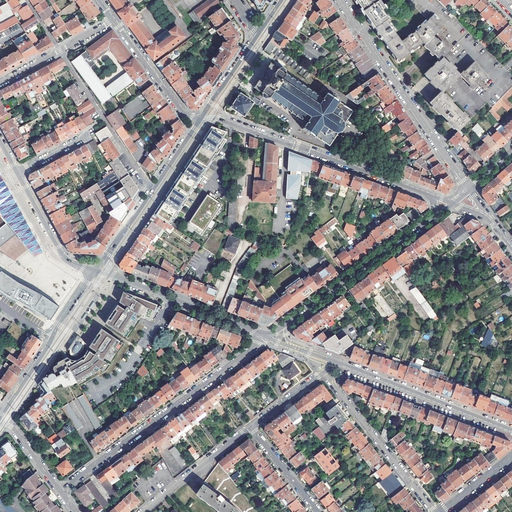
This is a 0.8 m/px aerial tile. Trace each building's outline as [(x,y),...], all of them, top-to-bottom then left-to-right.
[(12,10),(20,4),(18,0),(17,0),(10,0),(9,1),(8,0),(5,0),(8,3),(11,8),(12,10)] [(90,0),(75,0),(81,8),(91,1),(90,0)] [(108,0),(121,16),(126,23),(154,61),(185,38),(184,36),(177,26),(169,32),(171,35),(158,45),(138,18),(140,16),(138,13),(155,0),(142,0),(133,7),(131,4),(129,5),(124,0),(108,0)] [(202,22),(199,18),(219,4),(216,0),(208,0),(189,14),(188,13),(181,18),(189,29),(196,24),(197,25),(202,22)] [(294,7),(292,9),(304,17),(306,14),(305,13),(308,8),(298,0),(294,7)] [(298,0),(308,8),(310,9),(311,7),(312,6),(308,4),(310,1),(311,2),(312,1),(310,0),(298,0)] [(317,5),(315,6),(317,9),(319,8),(321,11),(317,14),(319,15),(321,14),(333,6),(329,0),(328,0),(320,0),(318,1),(316,3),(317,5)] [(511,74),(486,48),(480,42),(445,7),(439,2),(437,0),(417,0),(413,5),(414,7),(414,8),(428,21),(424,25),(423,24),(420,27),(421,29),(416,33),(412,35),(412,34),(408,37),(408,38),(402,42),(393,30),(394,29),(392,26),(391,27),(387,21),(389,19),(383,11),(386,9),(379,0),(376,2),(375,0),(356,0),(357,1),(359,4),(362,8),(364,12),(366,15),(368,18),(369,20),(375,29),(378,32),(380,35),(381,37),(382,38),(384,41),(387,45),(388,45),(391,49),(390,49),(392,52),(393,55),(392,55),(396,60),(397,60),(399,62),(411,54),(410,53),(413,50),(414,51),(419,47),(424,44),(425,44),(425,45),(425,46),(427,50),(428,49),(431,52),(432,52),(437,57),(438,56),(440,58),(442,59),(414,87),(440,114),(454,128),(457,125),(461,128),(487,102),(493,108),(502,99),(511,87),(511,74)] [(484,0),(481,0),(474,7),(481,13),(489,5),(484,0)] [(44,1),(34,7),(38,13),(39,14),(48,8),(49,8),(44,1)] [(81,8),(81,9),(89,20),(100,12),(92,3),(91,1),(81,8)] [(0,14),(11,8),(8,3),(0,7),(0,14)] [(20,5),(12,10),(14,14),(18,11),(25,23),(34,17),(27,6),(23,8),(22,8),(20,5)] [(480,15),(487,22),(489,20),(496,12),(489,5),(481,13),(480,15)] [(333,6),(321,14),(323,17),(325,16),(327,18),(336,12),(333,7),(333,6)] [(42,19),(46,25),(53,20),(55,19),(48,8),(39,14),(42,19)] [(208,31),(211,35),(217,31),(231,21),(221,8),(219,10),(214,14),(209,18),(214,25),(213,26),(213,27),(208,31)] [(289,13),(288,14),(300,23),(304,17),(292,9),(289,13)] [(314,12),(309,20),(314,23),(319,15),(317,14),(314,12)] [(492,25),(493,24),(496,27),(503,19),(496,12),(489,20),(491,22),(490,23),(492,25)] [(285,19),(284,20),(295,29),(300,23),(288,14),(285,19)] [(63,22),(59,16),(55,19),(53,20),(58,29),(65,25),(63,22)] [(0,31),(19,22),(16,17),(0,24),(0,31)] [(25,23),(21,25),(26,32),(27,35),(32,32),(41,27),(38,22),(35,17),(34,17),(25,23)] [(346,25),(340,17),(329,25),(325,28),(326,29),(327,28),(327,29),(330,26),(336,35),(338,34),(347,28),(346,25)] [(68,29),(72,36),(83,30),(80,24),(78,22),(76,18),(68,23),(65,25),(68,29)] [(495,29),(495,28),(500,33),(509,25),(503,19),(496,27),(492,30),(494,32),(495,31),(495,29)] [(281,26),(277,31),(289,39),(292,41),(299,31),(295,29),(284,20),(281,26)] [(240,49),(241,48),(237,45),(241,40),(240,35),(231,21),(217,31),(220,35),(222,34),(225,40),(228,40),(228,39),(229,40),(227,43),(226,42),(223,43),(220,49),(235,56),(240,49)] [(323,21),(319,28),(322,29),(325,28),(329,25),(323,21)] [(52,33),(55,38),(68,29),(65,25),(58,29),(52,33)] [(500,33),(498,36),(505,44),(511,37),(511,28),(509,25),(500,33)] [(347,28),(338,34),(340,38),(339,39),(340,40),(341,39),(343,42),(337,47),(339,49),(343,46),(355,38),(351,33),(347,28)] [(82,53),(78,51),(75,56),(75,59),(71,61),(102,104),(110,98),(108,95),(110,93),(112,96),(135,79),(144,73),(140,67),(113,30),(87,49),(91,54),(89,55),(86,51),(82,53)] [(274,36),(270,42),(277,47),(281,50),(289,39),(277,31),(274,36)] [(27,35),(26,32),(12,40),(19,50),(25,61),(29,59),(33,57),(39,53),(27,35)] [(53,46),(47,36),(38,43),(32,32),(27,35),(39,53),(44,51),(53,46)] [(309,38),(321,46),(326,43),(318,32),(309,38)] [(343,46),(348,53),(359,45),(356,40),(355,38),(343,46)] [(480,42),(486,48),(489,45),(483,39),(480,42)] [(271,54),(272,53),(277,47),(270,42),(264,50),(271,54)] [(348,53),(353,61),(355,60),(365,53),(363,51),(359,45),(348,53)] [(343,46),(339,49),(344,56),(348,53),(343,46)] [(281,50),(277,47),(272,53),(276,56),(306,78),(311,72),(281,50)] [(212,61),(212,63),(216,65),(223,74),(230,63),(235,56),(220,49),(216,54),(218,56),(217,58),(215,58),(213,58),(212,61)] [(19,50),(4,59),(10,70),(18,65),(25,61),(19,50)] [(355,64),(358,68),(369,60),(366,55),(365,53),(355,60),(357,63),(355,64)] [(170,54),(156,64),(160,70),(161,71),(172,63),(169,60),(173,57),(170,54)] [(62,58),(58,61),(61,68),(66,66),(62,58)] [(10,70),(4,59),(0,60),(0,74),(3,73),(10,70)] [(172,63),(161,71),(166,77),(167,78),(179,69),(177,66),(178,65),(179,66),(182,64),(179,61),(178,59),(172,63)] [(358,68),(360,71),(362,70),(364,73),(374,67),(373,65),(369,60),(358,68)] [(62,69),(61,68),(58,61),(53,63),(47,66),(52,74),(62,69)] [(351,114),(353,111),(340,102),(340,101),(339,100),(338,101),(328,94),(329,93),(328,92),(327,93),(326,92),(325,93),(326,94),(323,98),(322,98),(319,96),(319,95),(318,94),(317,95),(314,92),(314,91),(313,91),(312,91),(308,89),(309,88),(308,87),(307,88),(303,86),(304,84),(302,84),(298,82),(299,81),(298,80),(297,81),(293,78),(293,77),(292,77),(288,75),(288,73),(286,72),(286,69),(283,68),(280,68),(279,67),(278,68),(273,64),(271,63),(254,88),(255,88),(262,92),(261,93),(263,94),(263,97),(266,99),(268,98),(270,99),(271,99),(275,101),(275,102),(276,103),(277,102),(280,105),(280,106),(281,107),(282,106),(285,109),(285,110),(286,110),(287,109),(291,112),(290,113),(291,114),(292,113),(296,116),(295,116),(296,117),(297,117),(301,119),(300,120),(302,121),(302,120),(306,122),(306,123),(304,127),(303,126),(302,128),(303,128),(302,129),(303,130),(304,129),(314,136),(314,137),(315,138),(316,137),(328,145),(329,146),(332,143),(338,134),(338,133),(340,132),(341,133),(342,133),(342,131),(343,128),(345,129),(346,127),(344,127),(344,124),(345,123),(348,120),(350,116),(351,114)] [(213,68),(211,67),(204,77),(213,88),(222,76),(223,74),(216,65),(213,68)] [(44,83),(55,77),(52,74),(47,66),(43,69),(38,71),(44,83)] [(366,76),(365,78),(367,81),(378,73),(375,68),(374,67),(364,73),(366,76)] [(179,69),(167,78),(168,80),(171,83),(172,85),(182,78),(187,73),(185,71),(182,73),(179,69)] [(41,93),(48,89),(44,83),(38,71),(37,72),(32,75),(41,93)] [(144,73),(135,79),(138,83),(137,84),(139,86),(140,85),(140,86),(145,82),(146,84),(145,85),(147,89),(153,85),(148,78),(144,73)] [(376,92),(386,85),(382,79),(378,73),(367,81),(345,96),(357,105),(376,92)] [(39,94),(41,93),(32,75),(27,77),(26,78),(33,91),(36,89),(39,94)] [(213,88),(204,77),(197,82),(200,87),(208,96),(209,95),(212,89),(213,88)] [(33,91),(26,78),(24,79),(19,82),(25,92),(26,94),(33,91)] [(182,78),(172,85),(176,90),(177,92),(187,85),(182,78)] [(14,94),(16,97),(25,92),(19,82),(18,83),(10,87),(14,94)] [(67,90),(70,95),(77,106),(84,101),(74,85),(67,90)] [(147,89),(142,93),(152,106),(163,98),(162,96),(153,85),(147,89)] [(187,85),(177,92),(180,96),(183,100),(190,94),(193,92),(187,85)] [(388,87),(386,85),(376,92),(383,102),(393,95),(388,87)] [(3,97),(5,100),(14,94),(10,87),(5,89),(1,92),(3,97)] [(200,87),(193,92),(196,96),(202,104),(205,100),(208,96),(200,87)] [(511,87),(502,99),(511,109),(511,107),(511,104),(508,99),(511,94),(511,87)] [(232,107),(245,116),(254,103),(252,101),(242,94),(237,90),(233,95),(237,97),(238,98),(235,102),(232,107)] [(26,94),(29,99),(35,96),(33,91),(26,94)] [(183,100),(191,110),(195,110),(199,110),(201,106),(202,104),(196,96),(194,98),(193,96),(192,97),(190,94),(183,100)] [(383,102),(380,104),(384,110),(397,101),(394,96),(393,95),(383,102)] [(121,109),(125,114),(142,101),(138,96),(121,109)] [(261,101),(255,97),(252,101),(254,103),(258,106),(261,101)] [(142,118),(145,122),(158,113),(168,105),(167,103),(165,100),(163,98),(152,106),(154,109),(142,118)] [(489,111),(498,121),(501,118),(496,112),(502,105),(508,111),(511,109),(502,99),(493,108),(489,111)] [(89,100),(75,110),(80,117),(86,127),(93,122),(92,119),(93,117),(91,115),(97,112),(89,100)] [(391,110),(396,117),(397,117),(405,112),(399,103),(397,101),(384,110),(387,114),(391,110)] [(34,108),(31,109),(36,119),(39,117),(37,113),(43,110),(39,103),(33,107),(34,108)] [(170,107),(168,105),(158,113),(162,119),(159,121),(160,124),(162,122),(167,119),(175,113),(170,107)] [(397,117),(401,123),(408,118),(405,113),(405,112),(397,117)] [(12,120),(8,113),(8,114),(0,117),(0,124),(1,126),(12,120)] [(113,113),(107,117),(109,120),(118,133),(123,128),(119,123),(119,122),(113,113)] [(176,115),(175,113),(167,119),(171,126),(179,120),(176,115)] [(75,115),(72,117),(80,131),(85,129),(87,128),(86,127),(80,117),(77,119),(75,115)] [(72,117),(70,118),(71,122),(68,123),(74,134),(76,134),(80,131),(72,117)] [(397,125),(403,133),(405,132),(414,126),(410,119),(408,118),(401,123),(397,125)] [(21,127),(18,121),(15,123),(13,119),(12,120),(1,126),(2,128),(6,135),(21,127)] [(172,130),(174,132),(171,134),(177,142),(184,130),(184,128),(184,126),(180,121),(179,120),(171,126),(174,129),(172,130)] [(63,122),(60,123),(68,138),(73,135),(74,134),(68,123),(64,125),(63,122)] [(160,124),(155,127),(158,130),(165,125),(162,122),(160,124)] [(59,128),(56,130),(56,131),(62,141),(63,140),(68,138),(60,123),(58,125),(59,128)] [(478,123),(472,129),(475,133),(481,127),(478,123)] [(27,124),(23,126),(27,134),(28,134),(32,132),(27,124)] [(382,127),(385,133),(394,127),(392,124),(389,127),(387,124),(382,127)] [(10,143),(27,134),(23,126),(21,127),(6,135),(9,142),(10,143)] [(406,135),(409,138),(418,132),(415,127),(414,126),(405,132),(405,133),(404,134),(406,135)] [(95,134),(101,143),(109,138),(112,136),(110,131),(106,127),(95,134)] [(123,128),(118,133),(123,141),(129,137),(123,128)] [(148,128),(145,130),(156,145),(159,143),(148,128)] [(213,128),(211,128),(203,140),(205,141),(201,147),(199,146),(193,156),(194,157),(191,161),(190,160),(184,168),(186,169),(182,175),(180,174),(174,184),(176,185),(172,189),(171,188),(165,196),(167,197),(163,203),(161,202),(153,214),(168,224),(215,155),(216,156),(220,151),(224,153),(226,151),(222,148),(225,144),(221,141),(227,133),(213,128)] [(136,140),(140,137),(135,129),(130,132),(136,140)] [(492,131),(494,134),(491,137),(500,147),(502,146),(506,141),(499,133),(495,129),(492,131)] [(508,140),(511,137),(505,129),(501,132),(500,132),(499,133),(506,141),(508,140)] [(56,131),(49,135),(54,145),(60,142),(62,141),(56,131)] [(164,139),(171,149),(176,143),(177,142),(171,134),(169,131),(162,137),(164,139)] [(458,132),(449,141),(455,147),(459,142),(462,139),(459,136),(460,135),(459,134),(461,132),(459,131),(458,132)] [(130,132),(127,134),(129,137),(133,142),(136,140),(130,132)] [(406,140),(407,141),(408,140),(412,146),(423,139),(419,133),(418,132),(409,138),(406,140)] [(388,138),(390,142),(397,137),(394,133),(388,138)] [(13,148),(14,150),(25,144),(27,143),(25,139),(30,136),(28,134),(27,134),(10,143),(13,148)] [(483,134),(479,138),(484,143),(488,140),(483,134)] [(49,135),(42,138),(42,139),(47,149),(49,148),(54,145),(49,135)] [(123,141),(132,155),(138,150),(133,142),(129,137),(123,141)] [(500,147),(491,137),(488,140),(484,143),(493,153),(496,151),(500,147)] [(117,158),(120,156),(115,148),(113,145),(109,138),(101,143),(98,145),(100,148),(109,163),(117,158)] [(32,145),(37,154),(39,153),(47,149),(42,139),(32,145)] [(170,152),(171,149),(164,139),(159,143),(156,145),(158,148),(165,158),(168,155),(170,152)] [(415,147),(417,151),(427,145),(426,143),(423,139),(412,146),(410,147),(412,149),(415,147)] [(465,149),(469,146),(466,142),(462,139),(459,142),(465,149)] [(86,145),(92,154),(94,153),(94,151),(100,148),(98,145),(95,140),(91,142),(86,145)] [(475,152),(484,162),(486,160),(493,153),(484,143),(475,152)] [(30,155),(27,151),(25,147),(27,147),(25,144),(14,150),(15,152),(20,160),(30,155)] [(283,149),(268,144),(266,176),(259,175),(254,175),(253,202),(275,204),(277,152),(281,154),(283,149)] [(88,157),(92,155),(92,154),(86,145),(85,146),(80,148),(88,162),(91,161),(88,157)] [(419,151),(423,157),(431,151),(428,146),(427,145),(417,151),(418,152),(419,151)] [(85,164),(88,162),(80,148),(75,151),(74,152),(80,162),(83,160),(85,164)] [(151,151),(150,152),(151,153),(156,161),(158,164),(165,158),(158,148),(152,152),(151,151)] [(470,172),(472,172),(480,165),(466,150),(459,156),(463,160),(462,161),(469,168),(468,171),(470,172)] [(428,171),(430,170),(431,169),(430,168),(429,168),(423,160),(433,154),(431,151),(423,157),(414,162),(413,166),(422,170),(423,168),(426,170),(428,171)] [(80,162),(74,152),(72,152),(68,155),(75,169),(78,168),(76,164),(80,162)] [(149,155),(142,166),(146,168),(148,169),(151,171),(154,167),(156,163),(155,162),(156,161),(151,153),(150,154),(149,155)] [(298,173),(309,174),(310,170),(312,160),(293,153),(292,164),(290,163),(289,172),(292,172),(292,176),(289,176),(286,199),(298,200),(301,185),(301,177),(297,176),(298,173)] [(75,169),(68,155),(63,158),(61,158),(67,169),(71,167),(73,171),(74,170),(74,172),(76,171),(75,169)] [(216,156),(215,155),(168,224),(170,226),(170,225),(172,223),(175,218),(180,211),(216,156)] [(435,156),(429,160),(434,167),(440,163),(435,156)] [(57,161),(55,162),(62,175),(68,171),(67,169),(61,158),(57,161)] [(117,158),(109,163),(115,172),(120,180),(131,197),(132,199),(139,189),(140,187),(133,176),(131,178),(129,175),(117,158)] [(318,162),(312,160),(310,170),(320,174),(323,164),(318,162)] [(56,178),(62,175),(55,162),(54,162),(49,165),(55,176),(56,178)] [(430,170),(434,176),(444,170),(443,168),(440,163),(431,169),(430,170)] [(320,174),(318,178),(328,182),(334,168),(326,166),(323,164),(320,174)] [(45,178),(46,181),(55,176),(49,165),(47,166),(40,170),(45,178)] [(401,176),(401,177),(403,178),(408,180),(412,169),(405,167),(403,170),(401,176)] [(337,169),(334,168),(328,182),(336,185),(334,189),(338,190),(339,186),(344,172),(337,169)] [(421,173),(418,183),(423,185),(428,187),(430,181),(431,178),(430,176),(428,180),(423,178),(426,170),(423,168),(422,170),(421,173)] [(412,169),(408,180),(415,182),(418,183),(421,173),(412,169)] [(30,179),(35,188),(39,186),(40,185),(43,189),(49,186),(47,182),(43,184),(41,180),(45,178),(40,170),(31,175),(30,179)] [(434,176),(437,181),(439,181),(440,179),(442,180),(448,176),(447,174),(444,170),(434,176)] [(501,173),(497,177),(504,184),(511,177),(505,170),(501,173)] [(347,173),(344,172),(339,186),(341,186),(341,185),(349,188),(353,176),(347,173)] [(238,173),(237,187),(245,188),(246,174),(238,173)] [(349,188),(353,189),(353,190),(358,192),(363,179),(361,178),(353,176),(349,188)] [(450,188),(454,184),(450,178),(448,176),(442,180),(440,179),(439,181),(438,184),(436,190),(446,194),(450,188)] [(489,184),(496,193),(505,185),(504,184),(497,177),(494,180),(489,184)] [(361,193),(359,197),(365,200),(367,196),(372,182),(365,180),(363,179),(358,192),(361,193)] [(120,180),(102,192),(114,210),(109,213),(111,216),(112,215),(121,223),(129,212),(124,203),(126,201),(131,197),(120,180)] [(43,189),(37,192),(39,196),(40,198),(41,200),(53,193),(53,192),(60,188),(58,184),(59,184),(58,181),(49,186),(43,189)] [(438,184),(436,183),(430,181),(428,187),(431,188),(436,190),(438,184)] [(367,196),(375,199),(375,198),(380,185),(374,183),(372,182),(367,196)] [(86,200),(96,193),(109,213),(114,210),(102,192),(97,183),(81,194),(88,207),(92,215),(98,225),(99,227),(104,224),(92,202),(88,204),(86,200)] [(490,205),(500,197),(496,193),(489,184),(488,185),(483,189),(482,192),(482,194),(490,205)] [(7,185),(0,189),(0,214),(1,216),(7,223),(20,239),(29,250),(34,257),(35,257),(36,254),(40,252),(43,252),(44,252),(12,193),(6,196),(1,190),(8,186),(7,185)] [(377,198),(377,197),(385,200),(389,189),(382,186),(380,185),(375,198),(377,198)] [(8,186),(1,190),(6,196),(12,193),(8,186)] [(384,202),(392,205),(397,192),(390,189),(389,189),(385,200),(384,202)] [(57,202),(62,199),(60,197),(57,199),(55,195),(59,194),(57,191),(53,193),(41,200),(43,204),(45,208),(57,202)] [(391,208),(393,211),(394,209),(394,208),(395,206),(400,208),(400,209),(399,210),(398,213),(401,214),(402,213),(404,205),(408,196),(403,194),(397,192),(392,205),(391,208)] [(217,197),(210,193),(208,196),(215,201),(217,197)] [(188,221),(185,225),(187,226),(194,231),(202,236),(207,229),(212,221),(216,215),(221,208),(222,206),(215,201),(208,196),(207,195),(200,206),(201,207),(197,213),(196,212),(189,221),(188,221)] [(404,216),(408,221),(421,211),(427,208),(427,203),(408,196),(404,205),(408,207),(409,206),(415,208),(404,216)] [(131,210),(135,203),(134,202),(132,199),(131,197),(126,201),(124,203),(129,212),(131,210)] [(237,199),(230,198),(227,229),(234,230),(237,199)] [(46,209),(50,215),(66,207),(68,206),(66,203),(60,206),(59,205),(58,204),(57,202),(45,208),(46,209)] [(506,206),(497,212),(500,216),(508,210),(506,206)] [(70,214),(66,216),(64,211),(67,209),(66,207),(50,215),(52,220),(55,226),(71,217),(70,214)] [(83,220),(92,215),(88,207),(79,213),(83,220)] [(398,217),(391,208),(386,215),(397,230),(405,223),(408,221),(404,216),(402,213),(401,214),(398,217)] [(185,214),(180,211),(175,218),(180,222),(185,214)] [(361,212),(358,218),(360,219),(368,213),(367,211),(361,212)] [(161,229),(162,228),(163,229),(164,227),(163,226),(170,231),(173,227),(170,226),(168,224),(153,214),(150,219),(149,221),(161,229)] [(83,220),(89,230),(98,225),(92,215),(83,220)] [(121,223),(112,215),(111,216),(101,231),(111,238),(114,235),(116,231),(119,228),(121,223)] [(386,215),(383,217),(386,221),(381,225),(378,221),(375,223),(378,227),(386,238),(391,234),(397,230),(386,215)] [(7,223),(1,216),(0,216),(0,252),(3,254),(4,253),(20,239),(7,223)] [(73,219),(71,217),(55,226),(58,230),(60,235),(77,227),(75,224),(72,226),(70,221),(73,219)] [(463,225),(471,219),(467,218),(465,217),(464,218),(463,217),(457,221),(458,223),(457,224),(460,228),(463,225)] [(334,218),(326,224),(329,228),(337,222),(334,218)] [(449,236),(456,231),(447,218),(438,224),(446,235),(448,237),(449,236)] [(471,235),(483,227),(479,222),(474,220),(471,219),(463,225),(471,235)] [(145,227),(156,235),(157,235),(161,229),(149,221),(145,226),(145,227)] [(446,235),(438,224),(437,226),(431,229),(438,239),(439,240),(446,235)] [(101,231),(100,230),(99,227),(98,225),(89,230),(92,235),(94,239),(94,240),(95,241),(105,247),(108,243),(110,240),(111,238),(101,231)] [(347,235),(350,239),(355,227),(350,225),(347,235)] [(463,225),(460,228),(456,231),(449,236),(457,246),(471,236),(471,235),(463,225)] [(77,227),(60,235),(63,240),(66,245),(79,238),(82,236),(81,234),(77,236),(75,231),(78,229),(77,227)] [(152,241),(156,235),(145,227),(141,232),(140,233),(152,241)] [(382,241),(386,238),(378,227),(370,233),(370,234),(378,244),(382,241)] [(476,243),(488,234),(483,227),(471,235),(471,236),(476,243)] [(216,256),(224,235),(215,229),(203,247),(216,256)] [(354,229),(353,234),(360,243),(357,245),(355,244),(354,245),(362,255),(364,254),(370,250),(363,241),(354,229)] [(438,239),(431,229),(430,231),(425,234),(432,243),(438,239)] [(154,248),(149,245),(152,241),(140,233),(137,238),(136,240),(147,248),(152,251),(154,248)] [(370,236),(363,241),(370,250),(376,245),(378,244),(370,234),(369,235),(370,236)] [(432,243),(425,234),(418,239),(417,240),(424,250),(432,244),(432,243)] [(482,250),(494,241),(488,234),(476,243),(482,250)] [(93,254),(100,254),(102,253),(104,249),(105,247),(95,241),(92,242),(91,240),(94,239),(92,235),(89,236),(84,240),(91,254),(93,254)] [(315,235),(311,238),(317,246),(325,241),(322,236),(317,238),(315,235)] [(224,250),(234,253),(240,240),(229,236),(224,250)] [(66,245),(70,253),(71,253),(76,253),(80,253),(85,254),(91,254),(84,240),(83,239),(81,241),(80,243),(78,243),(77,242),(80,240),(79,238),(66,245)] [(143,254),(147,248),(136,240),(133,245),(132,246),(143,254)] [(424,250),(417,240),(416,241),(410,245),(417,255),(420,259),(423,256),(424,258),(428,255),(424,250)] [(194,241),(189,248),(196,252),(200,246),(194,241)] [(486,259),(500,249),(494,241),(482,250),(480,252),(486,259)] [(258,243),(257,242),(252,249),(257,253),(266,247),(266,244),(258,243)] [(347,248),(345,250),(354,262),(355,261),(362,255),(354,245),(353,244),(351,245),(354,248),(350,251),(347,248)] [(417,255),(410,245),(406,248),(404,250),(410,259),(411,260),(417,255)] [(143,254),(132,246),(129,251),(128,252),(134,257),(139,260),(143,254)] [(227,311),(232,298),(238,284),(241,274),(244,267),(254,255),(257,253),(252,249),(250,247),(240,261),(221,308),(227,311)] [(345,250),(343,247),(340,250),(341,251),(340,252),(341,254),(337,257),(345,268),(350,265),(354,262),(345,250)] [(492,266),(506,256),(500,249),(486,259),(491,266),(492,266)] [(410,259),(404,250),(401,251),(394,257),(400,266),(410,259)] [(120,267),(121,269),(128,272),(130,273),(137,264),(132,260),(134,257),(128,252),(126,255),(119,265),(120,267)] [(322,253),(316,256),(320,262),(325,258),(322,253)] [(442,257),(448,264),(451,262),(445,255),(442,257)] [(498,273),(511,264),(506,256),(492,266),(497,273),(498,273)] [(334,259),(342,270),(345,268),(337,257),(334,259)] [(400,266),(394,257),(386,263),(382,266),(389,276),(392,280),(404,272),(402,269),(400,266)] [(160,270),(155,283),(157,283),(161,285),(164,286),(170,277),(176,268),(163,259),(161,266),(167,270),(166,272),(165,271),(163,270),(163,271),(160,270)] [(448,264),(453,272),(456,270),(451,262),(448,264)] [(504,280),(511,274),(511,263),(511,264),(498,273),(503,280),(504,280)] [(136,264),(130,273),(135,275),(146,279),(150,268),(146,265),(145,267),(143,267),(142,268),(140,267),(141,266),(136,264)] [(301,265),(307,274),(309,272),(303,264),(301,265)] [(292,265),(268,282),(289,310),(308,296),(318,288),(310,278),(308,275),(302,279),(292,265)] [(337,274),(330,265),(324,269),(331,279),(333,277),(337,274)] [(414,275),(407,265),(402,269),(404,272),(410,279),(414,275)] [(389,276),(382,266),(376,271),(374,272),(381,282),(389,276)] [(150,268),(146,279),(148,280),(155,283),(160,270),(152,267),(150,268)] [(331,279),(324,269),(318,274),(325,283),(329,280),(331,279)] [(1,271),(0,272),(0,289),(9,295),(34,308),(51,320),(60,307),(43,295),(18,282),(1,271)] [(204,284),(198,299),(201,300),(212,305),(218,290),(214,288),(215,286),(209,284),(213,273),(209,272),(204,284)] [(318,274),(317,272),(310,278),(318,288),(319,287),(325,283),(318,274)] [(381,282),(374,272),(368,276),(367,277),(374,286),(375,285),(374,284),(377,281),(380,284),(382,283),(381,282)] [(238,284),(247,287),(250,281),(241,274),(238,284)] [(497,283),(502,281),(497,274),(493,277),(497,283)] [(457,279),(462,287),(467,283),(462,276),(457,279)] [(170,277),(164,286),(166,287),(171,289),(176,281),(170,277)] [(374,286),(367,277),(360,282),(357,284),(366,296),(373,291),(376,295),(373,296),(376,299),(374,300),(378,306),(385,301),(374,286)] [(176,281),(171,289),(178,291),(179,292),(183,281),(178,279),(176,281)] [(204,284),(192,279),(190,283),(186,295),(194,298),(198,299),(204,284)] [(190,283),(183,281),(179,292),(185,294),(186,295),(190,283)] [(247,287),(256,292),(257,290),(250,281),(247,287)] [(270,308),(278,318),(280,317),(289,310),(268,282),(257,291),(270,308)] [(431,292),(440,286),(438,283),(434,286),(432,288),(429,290),(431,292)] [(366,296),(357,284),(349,290),(357,302),(366,296)] [(416,286),(410,290),(431,320),(437,315),(416,286)] [(112,314),(105,323),(124,336),(128,339),(141,320),(139,319),(141,317),(153,321),(162,307),(124,292),(122,297),(120,302),(122,304),(121,305),(120,306),(118,305),(112,314)] [(242,302),(237,315),(245,318),(246,318),(252,304),(245,302),(247,300),(248,296),(245,295),(242,302)] [(350,305),(342,295),(334,301),(341,311),(350,305)] [(232,298),(227,311),(229,312),(237,315),(242,302),(232,298)] [(252,304),(246,318),(252,320),(256,322),(263,305),(261,304),(259,307),(255,306),(256,302),(253,301),(252,304)] [(341,311),(334,301),(327,306),(326,307),(334,318),(342,312),(341,311)] [(363,304),(358,307),(362,313),(367,310),(363,304)] [(256,322),(267,326),(274,321),(278,318),(270,308),(263,305),(256,322)] [(341,311),(342,312),(343,314),(346,312),(352,308),(350,305),(341,311)] [(334,318),(326,307),(324,308),(318,313),(326,324),(334,318)] [(380,315),(385,321),(387,320),(392,316),(395,314),(391,308),(380,315)] [(177,312),(167,328),(172,330),(174,326),(180,329),(185,316),(183,315),(177,312)] [(326,324),(318,313),(314,316),(310,319),(318,330),(324,325),(326,328),(328,327),(326,324)] [(185,316),(180,329),(189,332),(194,319),(192,318),(185,316)] [(189,332),(188,334),(197,337),(203,323),(196,320),(194,319),(189,332)] [(318,330),(310,319),(306,322),(301,326),(312,340),(314,339),(311,335),(318,330)] [(104,326),(102,328),(120,341),(122,339),(124,336),(105,323),(104,326)] [(197,337),(196,340),(199,341),(200,338),(205,339),(203,343),(206,344),(209,336),(213,327),(208,325),(203,323),(197,337)] [(365,330),(368,333),(374,328),(372,325),(365,330)] [(312,340),(301,326),(299,327),(293,332),(293,334),(294,336),(308,342),(312,340)] [(218,329),(213,327),(209,336),(217,339),(220,329),(218,329)] [(68,361),(66,362),(77,382),(79,387),(106,371),(125,344),(120,341),(102,328),(100,331),(89,347),(91,348),(90,351),(84,360),(83,359),(77,362),(76,361),(72,363),(70,360),(68,361)] [(482,345),(487,347),(492,333),(491,331),(489,328),(482,345)] [(218,339),(217,340),(226,343),(230,333),(222,330),(220,329),(217,339),(218,339)] [(226,343),(236,348),(240,337),(230,333),(226,343)] [(312,340),(308,342),(316,345),(318,346),(327,340),(324,336),(322,333),(314,339),(312,340)] [(327,340),(318,346),(332,352),(349,339),(346,335),(338,341),(334,335),(327,340)] [(35,338),(33,336),(22,352),(31,358),(37,350),(42,343),(40,341),(35,338)] [(77,336),(68,350),(71,355),(73,357),(75,356),(77,356),(78,355),(80,354),(81,353),(82,351),(83,350),(83,348),(84,347),(84,345),(84,344),(82,339),(77,336)] [(349,339),(332,352),(339,354),(353,344),(349,339)] [(179,349),(173,341),(171,344),(176,352),(179,349)] [(232,352),(225,344),(222,352),(226,357),(232,352)] [(373,355),(378,357),(381,347),(376,345),(373,355)] [(222,352),(218,346),(210,352),(218,362),(224,358),(226,357),(222,352)] [(154,347),(152,349),(155,353),(159,357),(163,353),(160,350),(158,352),(154,347)] [(352,353),(350,358),(359,362),(361,363),(365,353),(365,351),(354,347),(352,353)] [(274,362),(278,359),(274,353),(272,355),(268,350),(260,356),(267,366),(273,361),(274,362)] [(31,358),(22,352),(17,360),(9,354),(8,357),(7,356),(6,357),(14,363),(24,370),(30,360),(31,358)] [(210,352),(203,357),(205,359),(211,367),(218,362),(210,352)] [(365,353),(361,363),(363,364),(369,366),(372,356),(365,353)] [(284,367),(295,358),(286,355),(284,354),(278,359),(284,367)] [(378,357),(373,355),(372,356),(369,366),(375,368),(377,369),(381,358),(378,357)] [(268,366),(267,366),(260,356),(252,362),(260,372),(268,366)] [(381,358),(377,369),(381,370),(385,372),(387,373),(391,361),(382,358),(381,358)] [(46,377),(43,378),(50,390),(53,388),(53,386),(56,387),(59,385),(59,383),(62,383),(63,386),(65,387),(71,384),(73,385),(77,382),(66,362),(64,359),(58,362),(58,365),(54,367),(53,369),(55,372),(54,374),(52,373),(49,375),(48,377),(46,377)] [(205,359),(197,365),(203,373),(211,367),(205,359)] [(408,368),(404,379),(413,383),(415,384),(422,366),(424,362),(418,360),(415,366),(410,364),(408,368)] [(391,361),(387,373),(394,375),(395,376),(400,364),(391,361)] [(260,373),(260,372),(252,362),(245,367),(253,378),(260,373)] [(6,363),(4,366),(9,370),(19,377),(20,376),(24,370),(14,363),(11,367),(6,363)] [(293,363),(283,371),(290,380),(300,372),(293,363)] [(400,364),(395,376),(399,378),(404,379),(408,368),(400,364)] [(148,373),(142,365),(137,372),(139,375),(142,378),(148,373)] [(197,365),(190,370),(196,379),(203,373),(197,365)] [(422,366),(415,384),(418,385),(423,387),(428,375),(430,369),(422,366)] [(245,367),(238,372),(248,387),(255,381),(245,367)] [(190,370),(188,368),(180,373),(181,375),(188,384),(196,379),(190,370)] [(19,377),(9,370),(2,381),(12,388),(13,386),(16,382),(19,377)] [(238,372),(230,378),(239,388),(241,392),(248,387),(238,372)] [(428,375),(423,387),(430,390),(433,390),(439,373),(437,372),(435,378),(428,375)] [(439,373),(433,390),(440,393),(442,394),(446,382),(449,376),(439,373)] [(188,384),(181,375),(175,380),(182,389),(188,384)] [(44,392),(40,396),(41,396),(47,405),(56,399),(50,390),(43,378),(39,384),(44,392)] [(224,383),(232,394),(239,388),(230,378),(224,383)] [(342,386),(348,394),(352,391),(354,392),(357,382),(355,381),(349,379),(347,380),(343,385),(342,386)] [(0,386),(0,387),(9,393),(12,388),(2,381),(0,380),(0,386)] [(182,389),(175,380),(168,385),(175,394),(182,389)] [(357,382),(354,392),(361,394),(364,385),(359,383),(357,382)] [(446,382),(442,394),(443,395),(451,398),(456,386),(446,382)] [(223,396),(225,399),(232,394),(224,383),(217,388),(223,396)] [(168,384),(160,389),(161,390),(168,399),(175,394),(168,385),(168,384)] [(456,386),(451,398),(453,398),(458,400),(464,387),(457,384),(456,386)] [(323,386),(320,385),(310,393),(318,403),(324,399),(326,401),(332,397),(323,386)] [(364,385),(361,394),(361,396),(369,399),(373,388),(371,387),(364,385)] [(464,387),(458,400),(460,401),(465,403),(470,390),(470,389),(464,387)] [(217,388),(211,392),(217,400),(223,396),(217,388)] [(373,388),(369,399),(368,403),(380,408),(381,406),(386,393),(380,391),(373,388)] [(161,390),(154,395),(161,404),(168,399),(161,390)] [(470,390),(465,403),(467,404),(474,407),(479,395),(479,394),(470,390)] [(83,392),(76,396),(96,430),(102,427),(83,392)] [(211,392),(206,395),(212,404),(217,400),(211,392)] [(479,395),(474,407),(476,407),(485,411),(489,400),(492,393),(489,392),(486,397),(479,395)] [(318,403),(310,393),(300,400),(307,409),(308,411),(318,403)] [(386,393),(381,406),(390,410),(391,408),(395,397),(393,396),(386,393)] [(148,396),(145,398),(147,400),(154,409),(161,404),(154,395),(150,398),(148,396)] [(197,402),(205,412),(214,405),(212,404),(206,395),(197,402)] [(37,402),(33,405),(41,415),(43,413),(45,415),(47,413),(49,416),(52,413),(47,405),(41,396),(36,400),(36,401),(37,402)] [(395,397),(391,408),(398,412),(398,411),(403,400),(397,398),(395,397)] [(498,404),(507,407),(509,401),(501,398),(498,404)] [(154,409),(147,400),(137,407),(138,408),(144,417),(154,409)] [(307,409),(300,400),(293,406),(299,414),(307,409)] [(403,400),(398,411),(407,415),(412,403),(405,401),(403,400)] [(489,400),(485,411),(487,412),(494,414),(498,404),(489,400)] [(197,402),(188,409),(196,419),(200,424),(203,422),(199,417),(205,412),(197,402)] [(67,403),(61,407),(76,430),(82,426),(67,403)] [(321,407),(326,413),(332,409),(327,403),(321,407)] [(412,403),(407,415),(416,418),(420,407),(414,405),(412,403)] [(345,414),(337,404),(335,406),(332,409),(326,413),(330,419),(328,421),(330,424),(333,422),(337,428),(339,426),(346,421),(349,419),(345,414)] [(507,407),(498,404),(494,414),(497,415),(503,418),(507,407)] [(41,415),(33,405),(30,408),(31,410),(28,412),(39,427),(42,424),(39,420),(39,419),(38,418),(41,415)] [(292,422),(295,420),(301,416),(299,414),(293,406),(284,412),(292,422)] [(420,407),(416,418),(415,418),(425,422),(429,410),(422,408),(420,407)] [(511,408),(507,407),(503,418),(506,419),(511,421),(511,420),(511,408)] [(138,408),(131,413),(137,421),(144,417),(138,408)] [(188,409),(182,414),(189,424),(196,419),(188,409)] [(246,413),(250,419),(254,416),(249,410),(246,413)] [(429,410),(425,422),(424,423),(427,425),(429,421),(434,423),(438,414),(436,413),(429,410)] [(28,412),(20,418),(29,430),(31,429),(36,436),(42,431),(39,427),(28,412)] [(281,427),(283,430),(287,428),(288,429),(294,424),(292,422),(284,412),(274,420),(281,427)] [(131,413),(125,417),(131,426),(137,421),(131,413)] [(184,429),(186,432),(192,427),(189,424),(182,414),(176,418),(184,429)] [(438,414),(434,423),(434,424),(443,428),(447,417),(441,415),(438,414)] [(125,417),(124,416),(117,421),(124,431),(131,426),(125,417)] [(447,417),(443,428),(442,429),(453,434),(457,421),(452,419),(447,417)] [(169,423),(177,435),(184,429),(176,418),(169,423)] [(339,426),(346,435),(355,427),(349,419),(346,421),(339,426)] [(265,430),(276,444),(287,436),(284,432),(282,434),(278,430),(281,427),(274,420),(265,426),(265,430)] [(117,421),(110,426),(111,428),(117,436),(124,431),(117,421)] [(457,421),(453,434),(452,435),(454,436),(452,441),(461,444),(462,440),(463,439),(463,437),(468,425),(463,424),(460,422),(457,421)] [(169,423),(161,429),(170,440),(177,435),(169,423)] [(64,429),(63,430),(66,435),(74,429),(71,424),(67,427),(66,426),(63,428),(64,429)] [(297,429),(294,424),(288,429),(287,428),(283,430),(284,432),(287,436),(297,429)] [(385,424),(381,436),(387,443),(391,432),(385,424)] [(468,425),(463,437),(472,440),(476,429),(474,428),(468,425)] [(313,432),(321,441),(328,435),(320,426),(313,432)] [(345,435),(349,440),(351,439),(360,432),(355,427),(346,435),(345,435)] [(106,433),(110,441),(117,436),(111,428),(106,433)] [(157,446),(160,452),(172,443),(170,440),(161,429),(152,436),(157,446)] [(476,429),(472,440),(480,444),(484,432),(478,430),(476,429)] [(66,435),(63,430),(56,435),(59,440),(61,439),(66,435)] [(106,433),(104,431),(98,435),(106,445),(110,441),(106,433)] [(389,441),(395,448),(403,440),(402,438),(405,436),(401,431),(389,441)] [(351,439),(355,445),(355,444),(364,438),(360,432),(351,439)] [(484,432),(480,444),(479,445),(489,448),(491,444),(494,436),(487,433),(484,432)] [(55,434),(48,439),(53,445),(59,440),(56,435),(55,434)] [(106,445),(98,435),(93,438),(101,448),(106,445)] [(143,442),(149,451),(157,446),(152,436),(143,442)] [(276,444),(280,449),(289,442),(291,440),(287,436),(276,444)] [(495,445),(494,449),(491,451),(497,459),(511,448),(511,442),(500,438),(494,436),(491,444),(495,445)] [(90,442),(96,452),(101,448),(93,438),(93,437),(91,438),(92,440),(90,442)] [(355,444),(360,450),(369,444),(364,438),(355,444)] [(61,439),(59,440),(53,445),(51,446),(59,457),(61,457),(65,454),(67,456),(71,453),(61,439)] [(248,439),(239,446),(242,450),(244,448),(249,455),(257,450),(255,447),(248,439)] [(395,448),(400,454),(409,447),(403,440),(395,448)] [(8,441),(1,446),(3,448),(11,458),(14,463),(17,461),(14,456),(18,453),(8,441)] [(134,449),(141,457),(149,451),(143,442),(134,449)] [(293,448),(293,447),(289,442),(280,449),(284,454),(293,448)] [(359,452),(366,460),(376,453),(369,444),(360,450),(359,452)] [(239,459),(245,454),(242,450),(239,446),(233,451),(239,459)] [(400,454),(406,461),(416,453),(410,446),(409,447),(400,454)] [(174,447),(170,451),(182,466),(187,462),(174,447)] [(325,447),(314,456),(329,475),(334,471),(338,468),(340,466),(339,464),(335,460),(331,454),(327,449),(325,447)] [(0,459),(4,466),(8,463),(7,462),(11,458),(3,448),(0,450),(0,459)] [(293,448),(284,454),(289,460),(297,453),(295,451),(293,448)] [(133,464),(134,466),(143,460),(141,457),(134,449),(126,455),(133,464)] [(249,455),(246,458),(248,461),(251,459),(255,463),(262,457),(257,450),(249,455)] [(239,459),(233,451),(229,454),(228,453),(226,455),(226,456),(233,464),(239,459)] [(484,458),(489,464),(497,459),(491,451),(484,458)] [(289,460),(295,468),(306,459),(300,452),(297,453),(289,460)] [(365,461),(370,467),(373,464),(381,459),(376,453),(366,460),(365,461)] [(406,461),(411,468),(420,461),(421,460),(416,453),(406,461)] [(484,458),(480,453),(473,459),(480,468),(482,471),(483,469),(489,464),(484,458)] [(126,455),(120,459),(126,469),(133,464),(126,455)] [(233,464),(226,456),(219,462),(227,472),(234,466),(233,464)] [(269,464),(262,457),(255,463),(254,464),(260,471),(269,464)] [(111,466),(118,477),(126,470),(120,459),(111,466)] [(373,464),(378,470),(385,464),(381,459),(373,464)] [(480,468),(473,459),(466,464),(473,474),(480,468)] [(57,467),(63,475),(73,468),(66,460),(57,467)] [(411,468),(418,477),(426,470),(427,469),(420,461),(411,468)] [(219,462),(203,484),(211,490),(210,490),(218,496),(220,495),(222,496),(224,499),(222,499),(230,505),(231,504),(238,510),(236,511),(258,511),(235,483),(233,480),(231,477),(227,472),(219,462)] [(269,464),(260,471),(265,478),(274,471),(269,464)] [(373,474),(377,478),(380,476),(383,479),(392,473),(385,464),(378,470),(373,474)] [(466,464),(458,471),(466,480),(473,474),(466,464)] [(103,472),(112,486),(120,480),(118,477),(111,466),(103,472)] [(307,467),(299,473),(302,477),(303,477),(307,482),(307,481),(311,486),(318,480),(307,467)] [(23,475),(27,480),(33,474),(30,469),(23,475)] [(456,469),(446,478),(447,479),(455,488),(466,480),(458,471),(456,469)] [(418,477),(422,481),(423,480),(426,483),(432,477),(426,470),(418,477)] [(241,474),(239,471),(231,477),(233,480),(236,477),(241,474)] [(265,478),(264,479),(269,486),(271,485),(280,478),(274,471),(265,478)] [(112,486),(103,472),(97,476),(114,500),(119,495),(112,486)] [(61,511),(56,504),(55,506),(52,501),(49,498),(48,496),(46,493),(47,492),(47,489),(45,486),(44,487),(42,485),(40,482),(38,480),(37,478),(38,477),(35,473),(33,474),(27,480),(24,483),(28,487),(28,488),(34,496),(37,499),(35,500),(39,505),(38,506),(39,508),(36,510),(37,511),(61,511)] [(511,485),(511,482),(506,475),(499,480),(506,489),(511,485)] [(280,478),(271,485),(275,490),(273,491),(275,494),(286,486),(280,478)] [(455,488),(447,479),(441,485),(442,487),(448,494),(449,494),(452,492),(452,491),(455,488)] [(506,489),(499,480),(492,486),(499,495),(506,489)] [(91,492),(100,505),(103,509),(108,505),(91,481),(85,485),(91,492)] [(321,481),(311,489),(318,497),(327,491),(328,490),(321,481)] [(211,490),(203,484),(196,493),(221,511),(220,511),(236,511),(238,510),(231,504),(230,505),(222,499),(224,499),(222,496),(220,495),(218,496),(210,490),(211,490)] [(75,492),(86,507),(92,502),(87,495),(91,492),(85,485),(75,492)] [(275,494),(275,495),(277,497),(279,495),(282,499),(290,492),(286,486),(275,494)] [(499,495),(492,486),(485,491),(495,503),(502,498),(499,495)] [(448,494),(442,487),(435,493),(442,502),(446,499),(449,496),(448,494)] [(392,498),(396,504),(399,502),(409,494),(404,488),(392,498)] [(335,501),(327,491),(318,497),(326,507),(334,501),(335,501)] [(495,503),(485,491),(478,497),(487,508),(488,509),(495,503)] [(139,501),(131,492),(123,500),(131,509),(139,501)] [(290,492),(282,499),(288,506),(288,505),(296,499),(290,492)] [(358,493),(365,501),(367,500),(362,493),(360,492),(358,493)] [(399,502),(405,509),(407,507),(414,501),(409,494),(399,502)] [(15,511),(3,497),(0,499),(0,500),(9,511),(15,511)] [(481,511),(487,508),(478,497),(471,502),(479,511),(481,511)] [(296,499),(288,505),(293,511),(296,511),(302,507),(296,499)] [(334,501),(339,508),(343,505),(338,499),(335,501),(334,501)] [(115,508),(118,511),(127,511),(131,509),(123,500),(115,508)] [(334,511),(339,508),(334,501),(326,507),(329,511),(334,511)] [(422,511),(414,501),(407,507),(411,511),(422,511)] [(479,511),(471,502),(464,508),(467,511),(479,511)]
